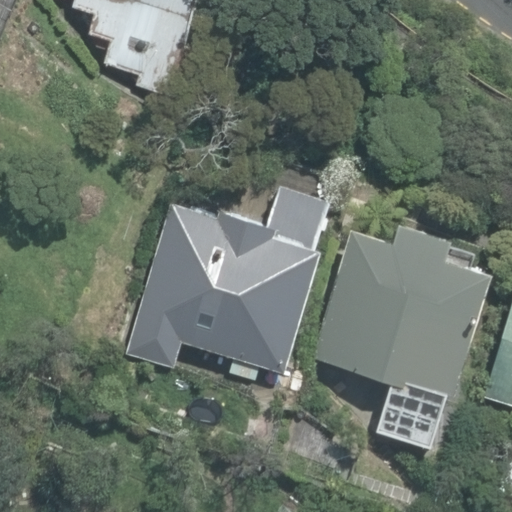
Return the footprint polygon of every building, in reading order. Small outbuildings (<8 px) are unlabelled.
[(139,81),(175,93),(199,0),(76,0),(76,4),(98,11),(92,30),(115,37),(107,60),(143,71),(139,81)] [(184,339),(287,370),(324,244),(318,242),(331,197),(281,182),(270,221),(222,206),(220,212),(174,199),(129,352),(176,366),(184,339)] [(369,429),(436,450),(493,266),(447,252),(452,234),(400,217),(394,236),(352,223),(312,352),(385,375),(369,429)] [(511,297),(485,393),(511,400),(511,297)] [(511,454),(501,490),(511,492),(511,454)]
